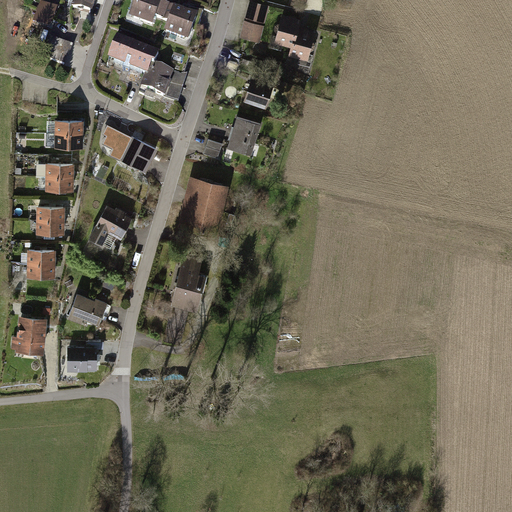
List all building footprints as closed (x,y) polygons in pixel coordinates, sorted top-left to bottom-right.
[(76,0),(73,9),(94,15),(98,0),(76,0)] [(164,2),(157,0),(135,0),(129,18),(155,27),(164,2)] [(274,8),(251,2),(246,18),(269,25),(274,8)] [(60,11),(42,5),(35,24),(53,30),(60,11)] [(199,16),(175,8),(167,33),(191,41),(199,16)] [(303,19),(283,14),(276,44),(292,48),(290,57),(309,61),(317,33),(301,29),(303,19)] [(267,26),(246,20),(241,38),(262,44),(267,26)] [(69,65),(74,45),(49,38),(43,59),(69,65)] [(164,55),(119,38),(110,61),(149,76),(143,89),(167,98),(176,74),(159,67),(164,55)] [(184,95),(189,78),(182,76),(178,94),(184,95)] [(277,85),(253,78),(246,102),(270,109),(277,85)] [(263,125),(238,118),(229,151),(254,158),(263,125)] [(86,122),(57,121),(57,150),(85,151),(86,122)] [(160,151),(132,138),(120,162),(148,176),(160,151)] [(226,146),(210,141),(205,155),(221,160),(226,146)] [(76,165),(47,165),(47,192),(76,192),(76,165)] [(234,188),(192,178),(180,229),(222,239),(234,188)] [(135,217),(109,204),(91,239),(104,246),(110,234),(123,240),(135,217)] [(67,207),(38,207),(38,236),(67,236),(67,207)] [(57,250),(30,250),(29,277),(57,278),(57,250)] [(212,263),(185,257),(173,305),(199,312),(212,263)] [(108,302),(79,292),(70,318),(84,323),(86,319),(100,324),(108,302)] [(172,307),(163,341),(181,346),(191,312),(172,307)] [(45,355),(48,320),(22,318),(21,337),(14,337),(13,353),(45,355)] [(98,373),(99,347),(63,346),(62,372),(98,373)]
